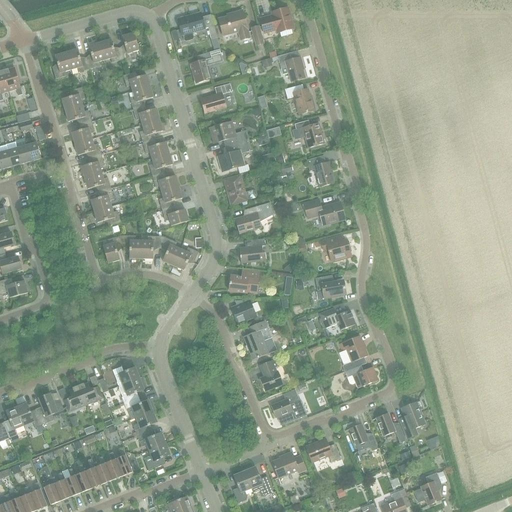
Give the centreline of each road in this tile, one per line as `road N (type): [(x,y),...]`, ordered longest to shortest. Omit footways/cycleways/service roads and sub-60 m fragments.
road 1 (residential): [(267,441),(382,395),(390,375),(359,297),(363,227),(298,0)]
road 2 (residential): [(191,293),(150,274),(110,279),(92,268),(23,41)]
road 3 (residential): [(154,17),(211,222),(215,257),(191,293)]
road 4 (residential): [(0,320),(41,305),(46,290),(10,189),(0,187)]
road 5 (residential): [(267,441),(222,329),(191,293)]
road 6 (residential): [(0,395),(115,351),(155,350)]
road 7 (residential): [(23,41),(122,12),(154,17)]
road 8 (residential): [(199,472),(155,350)]
